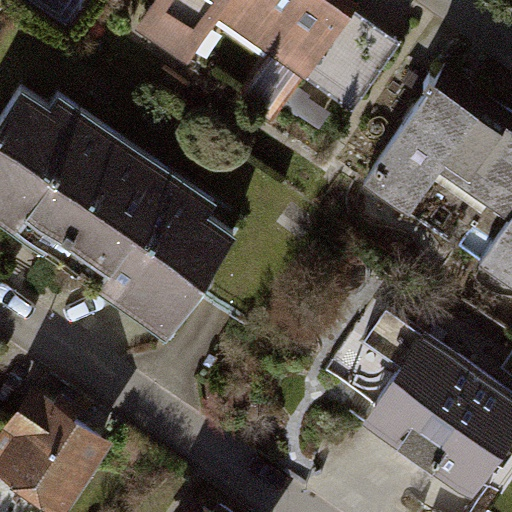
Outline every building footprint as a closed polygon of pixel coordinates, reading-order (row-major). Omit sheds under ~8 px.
[(375,12),(355,0),(179,0),(158,34),(220,75),(250,30),(329,81),(375,12)] [(511,124),(481,104),(440,75),(364,185),(411,217),(442,172),(511,219),(511,226),(485,266),(511,285),(511,124)] [(254,237),(38,88),(0,142),(0,219),(180,344),(254,237)] [(475,497),(511,442),(511,386),(431,331),(368,424),(475,497)] [(76,511),(122,452),(52,400),(0,468),(0,484),(37,511),(76,511)] [(221,511),(201,499),(192,511),(221,511)]
